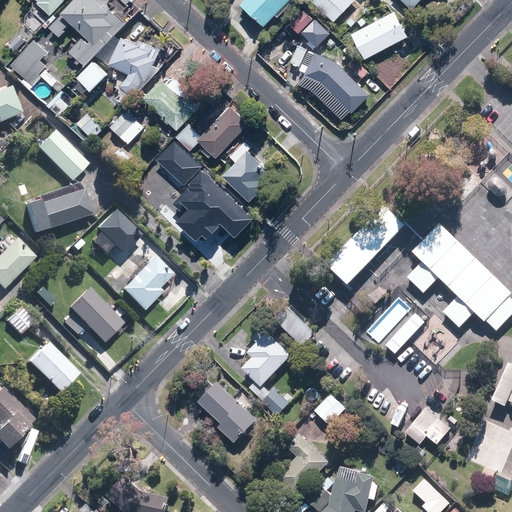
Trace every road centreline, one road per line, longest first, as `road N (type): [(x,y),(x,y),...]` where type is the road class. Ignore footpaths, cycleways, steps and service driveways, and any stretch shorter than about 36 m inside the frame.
road 1 (tertiary): [(347,172),(123,400)]
road 2 (residential): [(169,0),(347,172)]
road 3 (tertiary): [(511,2),(347,172)]
road 4 (residential): [(235,511),(123,400)]
road 5 (tertiary): [(123,400),(13,511)]
